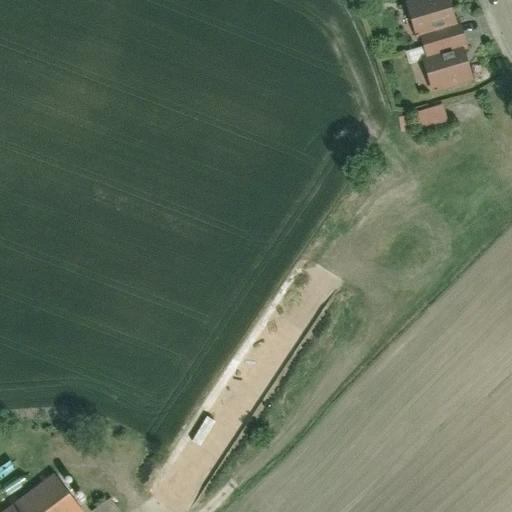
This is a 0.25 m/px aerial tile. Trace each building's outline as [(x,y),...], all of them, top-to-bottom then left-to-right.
[(422,63),(432,96),(474,84),(465,53),(470,51),(462,25),(457,27),(448,0),(426,0),(405,6),(416,42),(421,41),(428,61),(422,63)] [(411,114),(416,130),(442,121),(437,105),(411,114)] [(171,463),(154,488),(166,496),(183,471),(171,463)] [(0,511),(85,511),(53,471),(0,510),(0,511)] [(88,511),(116,511),(108,497),(87,509),(88,511)]
